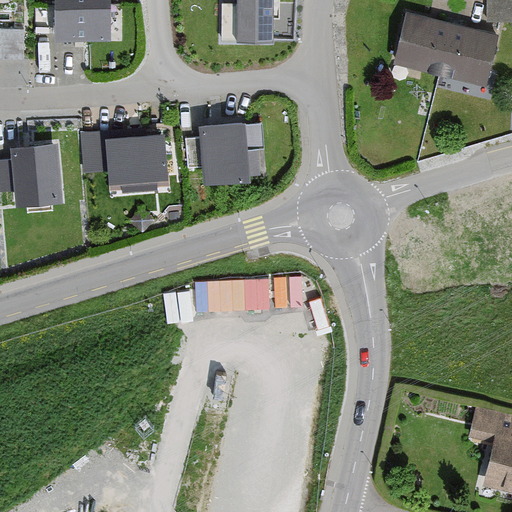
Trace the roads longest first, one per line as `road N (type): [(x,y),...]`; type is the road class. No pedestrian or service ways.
road 1 (residential): [(339,211),(0,311)]
road 2 (residential): [(347,511),(373,388),(368,325),(339,211)]
road 3 (residential): [(511,158),(339,211)]
road 4 (residential): [(164,88),(0,98)]
road 5 (residential): [(317,73),(164,88)]
road 6 (residential): [(339,211),(317,73)]
